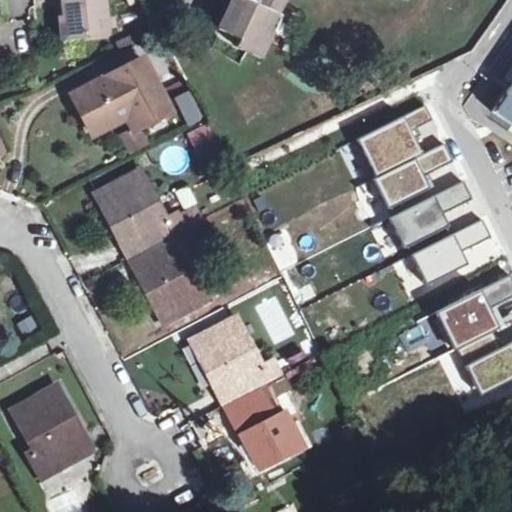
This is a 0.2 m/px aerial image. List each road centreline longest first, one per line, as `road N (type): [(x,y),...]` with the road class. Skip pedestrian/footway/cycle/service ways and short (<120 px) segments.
road 1 (residential): [(0,228),(39,259),(138,444)]
road 2 (residential): [(511,15),(477,67),(446,89),(511,225)]
road 3 (residential): [(138,444),(123,457),(119,476),(128,493),(146,502),(172,491),(179,472),(173,454),(157,443)]
